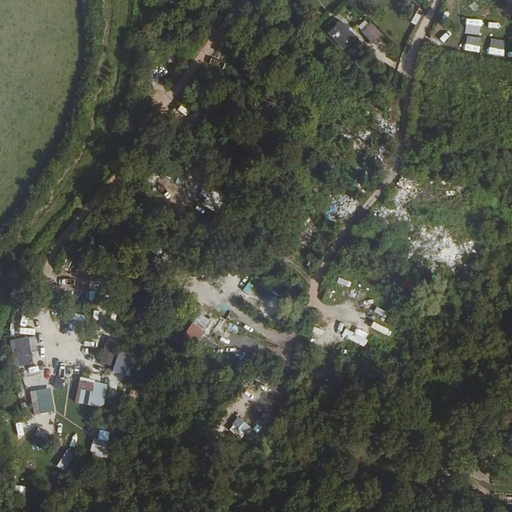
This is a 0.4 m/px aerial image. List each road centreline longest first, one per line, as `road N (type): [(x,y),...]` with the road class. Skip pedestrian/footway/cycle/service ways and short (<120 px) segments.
road 1 (unclassified): [(63,356),(46,308),(48,263),(245,0)]
road 2 (unclassified): [(286,353),(309,284),(398,164),(408,68),(434,0)]
